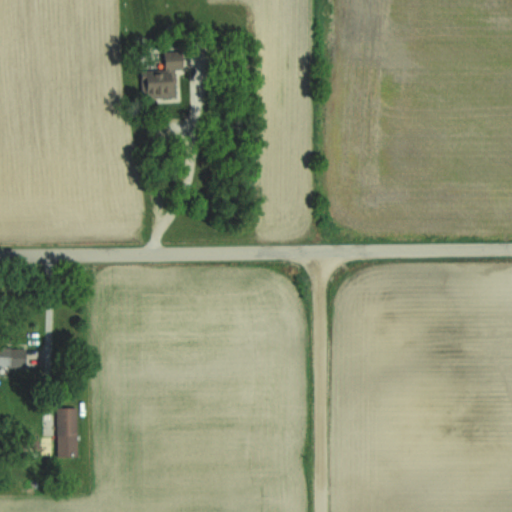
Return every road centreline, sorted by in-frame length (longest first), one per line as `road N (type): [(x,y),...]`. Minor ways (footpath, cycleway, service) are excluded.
road 1 (residential): [(0,255),(511,250)]
road 2 (residential): [(322,511),(319,252)]
